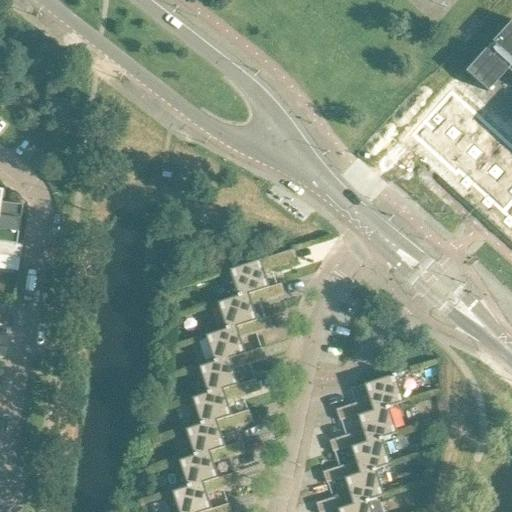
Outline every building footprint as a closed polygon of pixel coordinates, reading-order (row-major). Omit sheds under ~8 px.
[(511,20),(508,23),(492,41),(491,42),(498,49),(492,56),(485,49),(465,71),(465,72),(487,92),(507,70),(511,74),(511,20)] [(456,84),(413,132),(511,223),(511,141),(476,109),(479,105),(456,84)] [(182,170),(167,168),(160,167),(152,166),(150,181),(179,186),(182,170)] [(0,255),(20,258),(22,245),(17,244),(22,206),(1,203),(0,202),(0,255)] [(286,252),(229,271),(238,296),(268,287),(264,273),(297,263),(292,250),(286,252)] [(281,283),(268,287),(238,296),(217,303),(225,329),(256,320),(252,306),(285,296),(281,283)] [(214,362),(244,353),(240,339),(273,328),(269,316),(256,320),(225,329),(206,335),(214,362)] [(262,347),(244,353),(214,362),(198,367),(207,393),(238,384),(233,370),(266,360),(262,347)] [(357,416),(388,407),(403,402),(394,375),(363,385),(368,399),(335,410),(339,422),(357,416)] [(255,379),(238,384),(207,393),(191,398),(200,424),(231,415),(226,401),(259,391),(255,379)] [(350,447),(381,438),(397,433),(388,407),(357,416),(361,430),(329,441),(333,453),(350,447)] [(249,410),(231,415),(200,424),(184,429),(193,455),(224,447),(220,433),(252,422),(249,410)] [(344,478),(375,470),(390,465),(381,438),(350,447),(355,461),(322,472),(326,484),(344,478)] [(242,441),(224,447),(193,455),(178,460),(187,486),(218,478),(213,464),(246,453),(242,441)] [(329,511),(337,510),(368,501),(383,496),(375,470),(344,478),(348,493),(315,503),(318,511),(329,511)] [(235,472),(218,478),(187,486),(171,492),(177,511),(200,511),(211,509),(206,495),(239,484),(235,472)] [(371,511),(368,501),(337,510),(337,511),(371,511)] [(231,511),(228,503),(211,509),(200,511),(231,511)]
